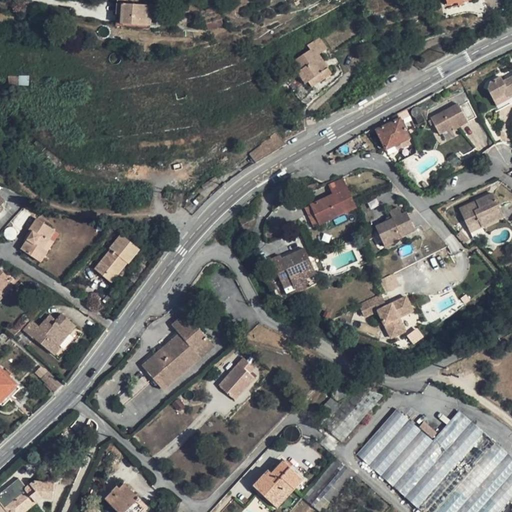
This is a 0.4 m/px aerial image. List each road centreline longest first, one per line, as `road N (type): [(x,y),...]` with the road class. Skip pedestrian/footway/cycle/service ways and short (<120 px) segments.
road 1 (residential): [(142,298),(167,300),(205,257),(228,253),(270,315),(380,377),(412,382),(511,327)]
road 2 (secondary): [(303,148),(511,33)]
road 3 (secondary): [(142,298),(221,203),(303,148)]
road 4 (residential): [(67,394),(200,511)]
road 5 (residential): [(303,148),(321,171),(380,163),(421,206)]
road 6 (unknown): [(0,255),(12,253),(126,320)]
road 7 (residential): [(200,511),(295,413)]
road 8 (secondary): [(67,394),(142,298)]
